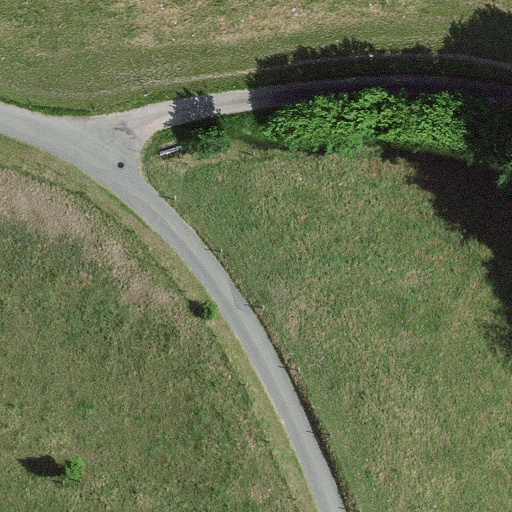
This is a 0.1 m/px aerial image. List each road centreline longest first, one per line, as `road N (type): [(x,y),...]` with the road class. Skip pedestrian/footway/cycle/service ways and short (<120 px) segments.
road 1 (unclassified): [(334,511),(277,379),(220,283),(108,164),(0,116)]
road 2 (track): [(75,144),(208,106),(278,96),(395,87),(511,98)]
